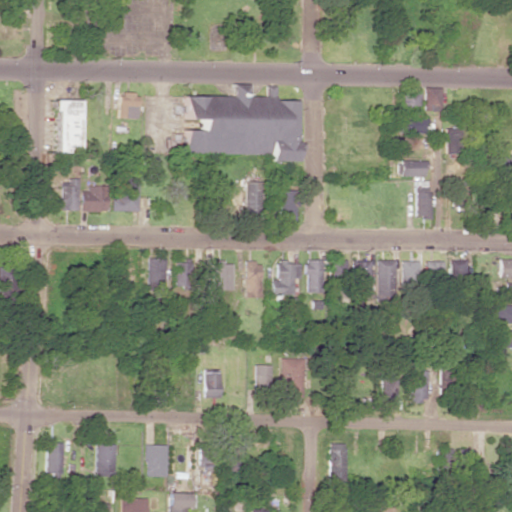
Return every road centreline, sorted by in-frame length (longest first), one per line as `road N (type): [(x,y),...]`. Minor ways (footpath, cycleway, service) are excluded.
road 1 (residential): [(33,0),(19,511)]
road 2 (residential): [(511,428),(0,416)]
road 3 (residential): [(511,78),(0,69)]
road 4 (residential): [(511,242),(0,234)]
road 5 (residential): [(317,0),(315,239)]
